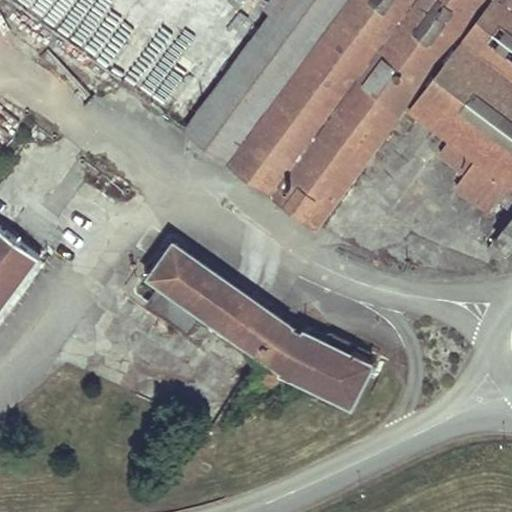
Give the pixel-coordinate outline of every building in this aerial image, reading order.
[(319,225),(410,102),(455,134),(441,152),(465,171),(454,185),(488,211),(499,197),(511,206),(511,216),(488,247),(502,258),(511,244),(511,0),(281,0),(188,127),(319,225)] [(0,310),(40,256),(0,226),(0,310)] [(160,282),(173,292),(198,311),(195,315),(196,315),(249,355),(257,343),(273,354),(271,357),(293,369),(290,376),(348,406),(373,357),(354,348),(352,352),(304,329),(302,334),(290,327),(292,323),(172,238),(148,274),(160,282)] [(173,292),(160,282),(147,301),(186,329),(196,315),(195,315),(198,311),(173,292)] [(267,363),(260,377),(252,390),(270,400),(285,373),(267,363)]
